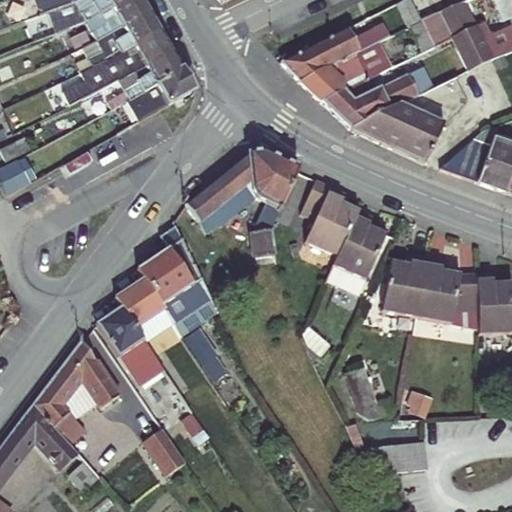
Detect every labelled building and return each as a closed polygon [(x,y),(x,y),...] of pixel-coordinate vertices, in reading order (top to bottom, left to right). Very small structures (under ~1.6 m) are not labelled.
[(79,0),(44,0),(45,0),(40,2),(44,14),(75,2),(79,0)] [(127,0),(79,0),(75,2),(81,14),(52,25),(56,35),(86,23),(127,0)] [(96,42),(148,14),(139,0),(127,0),(86,23),(96,42)] [(420,23),(408,0),(404,0),(395,5),(407,30),(409,29),(420,23)] [(511,0),(492,0),(502,22),(511,17),(511,0)] [(75,2),(48,12),(52,25),(81,14),(75,2)] [(462,4),(420,23),(433,48),(451,39),(467,73),(490,61),(479,39),(462,4)] [(87,60),(74,66),(79,77),(108,63),(159,33),(148,14),(96,42),(82,49),(87,60)] [(433,48),(420,23),(409,29),(422,54),(433,48)] [(511,34),(508,27),(479,39),(490,61),(511,52),(511,34)] [(299,84),(389,39),(383,29),(369,36),(367,33),(351,41),(346,30),(279,64),(299,84)] [(170,53),(159,33),(108,63),(113,73),(70,97),(75,105),(118,83),(170,53)] [(383,54),(394,49),(389,39),(299,84),(320,105),(369,79),(390,69),(383,54)] [(181,73),(170,53),(118,83),(125,94),(106,104),(111,112),(127,103),(181,73)] [(428,66),(375,91),(369,79),(320,105),(349,131),(400,106),(455,78),(450,66),(432,74),(428,66)] [(192,93),(181,73),(127,103),(138,123),(192,93)] [(400,106),(349,131),(381,146),(400,106)] [(381,146),(424,166),(442,125),(400,106),(381,146)] [(480,134),(473,141),(489,147),(492,140),(511,147),(511,135),(495,130),(490,130),(480,134)] [(31,151),(24,138),(0,150),(0,153),(5,165),(31,151)] [(511,147),(492,140),(489,147),(476,185),(511,196),(511,147)] [(473,141),(439,171),(476,185),(489,147),(473,141)] [(62,165),(68,175),(91,162),(85,153),(62,165)] [(255,200),(265,205),(251,234),(255,260),(274,258),(271,232),(298,172),(264,154),(247,156),(232,169),(246,188),(250,185),(250,191),(255,200)] [(30,185),(17,161),(0,170),(0,185),(5,199),(30,185)] [(250,185),(246,188),(232,169),(219,179),(234,197),(198,225),(205,235),(221,226),(255,200),(250,191),(250,185)] [(219,179),(183,206),(198,225),(234,197),(219,179)] [(345,197),(315,183),(300,217),(315,224),(305,245),(337,259),(358,214),(345,208),(343,211),(339,209),(341,206),(345,197)] [(370,225),(372,220),(358,214),(337,259),(333,268),(365,283),(365,282),(372,267),(375,261),(385,238),(372,232),(371,235),(366,233),(368,230),(370,225)] [(372,232),(385,238),(387,233),(370,225),(368,230),(366,233),(371,235),(372,232)] [(173,229),(157,239),(166,252),(137,271),(164,312),(163,312),(171,323),(172,326),(209,302),(173,229)] [(427,261),(411,258),(409,267),(409,271),(404,271),(405,267),(391,264),(381,313),(416,320),(427,261)] [(416,320),(450,326),(453,313),(477,312),(475,276),(460,277),(446,274),(445,278),(440,277),(441,273),(443,263),(427,261),(416,320)] [(372,267),(365,282),(368,283),(375,268),(372,267)] [(333,268),(326,283),(358,297),(365,283),(333,268)] [(137,271),(136,271),(143,280),(163,312),(164,312),(137,271)] [(493,275),(475,276),(477,312),(477,336),(511,334),(511,284),(498,285),(498,289),(493,289),(493,286),(493,275)] [(143,280),(114,299),(121,309),(143,342),(153,335),(171,323),(163,312),(143,280)] [(121,309),(96,326),(118,359),(126,370),(150,353),(143,342),(121,309)] [(308,329),(303,334),(310,349),(320,357),(329,347),(308,329)] [(199,330),(182,341),(227,408),(244,396),(199,330)] [(150,353),(153,357),(163,351),(153,335),(143,342),(150,353)] [(118,399),(81,342),(32,407),(52,429),(67,415),(72,420),(95,404),(99,411),(118,399)] [(155,359),(179,395),(188,389),(181,378),(163,351),(153,357),(155,359)] [(155,359),(142,367),(167,405),(180,397),(179,395),(155,359)] [(362,368),(341,374),(363,423),(388,417),(383,403),(376,404),(362,368)] [(187,374),(181,378),(188,389),(179,395),(180,397),(191,414),(198,409),(195,404),(208,395),(199,382),(195,385),(187,374)] [(0,449),(0,481),(2,483),(35,442),(61,471),(77,457),(52,429),(32,407),(0,449)] [(107,491),(123,477),(72,420),(67,415),(52,429),(77,457),(97,480),(107,491)] [(187,464),(161,426),(137,442),(164,480),(187,464)] [(423,446),(390,449),(393,475),(403,474),(426,471),(423,446)] [(390,449),(375,451),(377,477),(393,475),(390,449)] [(61,471),(82,494),(97,480),(77,457),(61,471)] [(11,511),(12,511),(0,502),(0,511),(11,511)]
